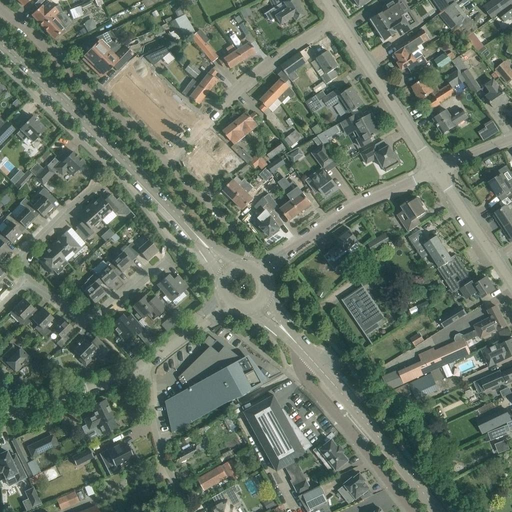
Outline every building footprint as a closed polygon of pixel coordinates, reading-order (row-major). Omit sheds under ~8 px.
[(286,0),(283,3),(281,0),(267,0),(273,10),(277,7),(280,13),(274,16),(280,25),(292,17),(295,21),(304,15),(293,0),(286,0)] [(354,0),(356,2),(356,4),(357,6),(359,6),(360,8),(368,2),(371,0),(354,0)] [(379,15),(371,20),(378,31),(393,22),(409,11),(406,6),(401,10),(394,0),(393,0),(383,7),(385,11),(379,15)] [(444,10),(450,6),(445,0),(433,0),(435,1),(425,10),(432,20),(441,13),(444,10)] [(510,4),(511,2),(511,0),(494,0),(488,5),(495,14),(510,4)] [(38,8),(31,15),(42,27),(54,17),(62,13),(58,6),(54,8),(49,2),(43,8),(41,6),(38,8)] [(89,2),(80,6),(83,11),(91,7),(89,2)] [(478,29),(455,2),(450,6),(444,10),(466,38),(471,35),(473,33),(478,29)] [(510,5),(498,14),(501,18),(504,23),(511,16),(511,2),(510,4),(510,5)] [(68,3),(61,6),(63,11),(70,8),(68,3)] [(70,10),(73,19),(84,16),(80,6),(70,10)] [(242,18),(251,14),(248,6),(239,11),(242,18)] [(393,22),(378,31),(384,41),(399,32),(401,35),(411,29),(409,25),(416,21),(409,11),(393,22)] [(54,17),(42,27),(53,39),(63,30),(71,23),(62,13),(54,17)] [(88,30),(95,28),(93,20),(85,22),(88,30)] [(244,22),(239,26),(245,35),(250,31),(244,22)] [(399,51),(393,55),(398,63),(419,50),(417,47),(429,40),(423,30),(418,34),(418,35),(412,39),(404,44),(398,48),(399,51)] [(110,31),(88,42),(93,46),(83,56),(84,57),(82,59),(91,68),(109,51),(118,46),(110,31)] [(196,32),(191,37),(212,62),(218,58),(196,32)] [(471,35),(466,38),(477,52),(484,46),(473,33),(471,35)] [(242,46),(235,51),(242,61),(255,52),(248,42),(248,43),(244,37),(239,41),(242,46)] [(229,69),(242,61),(235,51),(232,45),(225,49),(229,55),(224,58),(223,56),(218,60),(222,67),(226,65),(229,69)] [(115,57),(109,51),(91,68),(100,77),(102,75),(103,76),(115,63),(120,68),(133,54),(125,46),(115,57)] [(166,47),(145,57),(152,64),(153,66),(170,52),(166,47)] [(398,63),(397,63),(402,71),(407,68),(411,73),(419,68),(427,62),(419,50),(398,63)] [(327,51),(317,58),(323,68),(318,72),(326,84),(337,77),(333,71),(338,67),(327,51)] [(310,67),(318,63),(312,52),(304,56),(310,67)] [(447,55),(446,53),(434,61),(439,68),(455,57),(452,52),(447,55)] [(281,66),(280,66),(287,76),(292,82),(299,78),(294,71),(307,62),(300,53),(281,66)] [(126,74),(133,68),(129,63),(122,69),(126,74)] [(200,72),(190,63),(184,70),(195,79),(200,72)] [(511,71),(511,70),(508,72),(502,64),(495,70),(507,84),(511,80),(511,71)] [(459,71),(465,81),(474,94),(480,90),(474,80),(475,79),(468,69),(465,71),(462,68),(458,70),(459,71)] [(198,85),(207,93),(217,81),(213,77),(216,73),(212,69),(208,74),(207,73),(198,85)] [(465,81),(459,71),(446,79),(452,89),(458,85),(458,86),(465,81)] [(124,76),(112,89),(113,89),(120,97),(132,84),(125,77),(124,76)] [(426,77),(412,87),(420,100),(432,93),(436,99),(429,103),(432,109),(440,105),(439,104),(455,94),(450,86),(439,92),(435,85),(436,84),(432,77),(428,80),(426,77)] [(207,93),(198,85),(192,79),(181,93),(188,99),(189,98),(198,105),(207,93)] [(270,90),(283,102),(289,96),(291,99),(295,95),(293,92),(288,88),(289,87),(281,79),(270,90)] [(491,90),(484,95),(494,109),(508,99),(500,88),(498,89),(493,81),(488,85),(491,90)] [(132,84),(120,97),(128,104),(140,92),(132,84)] [(347,115),(363,104),(352,88),(341,95),(337,89),(322,99),(328,108),(338,102),(347,115)] [(263,104),(259,109),(264,113),(268,109),(271,112),(271,111),(273,113),(283,102),(270,90),(260,101),(263,104)] [(140,92),(128,104),(136,112),(148,99),(140,92)] [(310,108),(321,101),(317,95),(306,102),(310,108)] [(148,99),(136,112),(144,119),(156,107),(148,99)] [(156,107),(144,119),(151,127),(163,114),(156,107)] [(447,110),(433,119),(442,135),(456,126),(456,125),(468,118),(462,110),(451,117),(447,110)] [(360,112),(340,123),(346,133),(347,136),(355,132),(359,140),(357,141),(361,148),(372,142),(370,139),(381,132),(377,125),(375,121),(371,114),(364,118),(360,112)] [(247,113),(235,122),(246,136),(258,126),(254,121),(258,117),(254,113),(250,116),(247,113)] [(163,114),(151,127),(159,134),(171,122),(163,114)] [(43,129),(31,118),(16,134),(23,140),(27,136),(32,142),(30,144),(34,148),(40,142),(35,137),(43,129)] [(0,144),(14,130),(7,122),(0,127),(0,144)] [(171,122),(159,134),(167,142),(180,129),(179,129),(171,122)] [(235,122),(223,132),(229,140),(230,141),(231,140),(234,145),(246,136),(235,122)] [(493,122),(487,126),(488,128),(492,136),(499,132),(493,122)] [(296,130),(284,140),(291,148),(293,146),(294,147),(298,144),(297,143),(301,139),(302,138),(296,130)] [(319,148),(311,153),(321,167),(333,158),(322,143),(317,137),(313,140),(319,148)] [(279,140),(264,151),(270,160),(285,148),(279,140)] [(375,145),(360,153),(366,164),(377,158),(383,168),(385,172),(392,168),(401,164),(394,152),(393,153),(389,146),(387,147),(379,152),(375,145)] [(305,157),(301,148),(289,153),(294,162),(305,157)] [(242,150),(238,154),(247,164),(253,159),(243,149),(242,150)] [(201,150),(188,163),(189,164),(189,163),(197,171),(209,158),(201,151),(201,150)] [(66,170),(72,176),(84,163),(73,152),(69,156),(67,155),(54,168),(62,175),(66,170)] [(259,154),(253,159),(258,165),(261,169),(267,164),(262,157),(260,155),(259,154)] [(270,164),(267,166),(272,173),(285,163),(281,157),(279,158),(270,164)] [(209,158),(197,171),(205,178),(217,166),(209,158)] [(36,163),(28,170),(36,177),(35,178),(42,185),(47,180),(54,173),(46,166),(43,170),(36,163)] [(217,166),(205,178),(212,186),(213,186),(225,174),(225,173),(224,173),(217,166)] [(511,175),(506,166),(492,175),(495,179),(489,183),(498,196),(509,190),(511,195),(511,194),(511,175)] [(318,176),(308,184),(316,193),(319,190),(323,195),(324,195),(326,196),(331,193),(330,190),(336,186),(330,178),(328,175),(326,173),(323,168),(322,169),(316,173),(318,176)] [(260,175),(267,181),(273,175),(266,169),(260,175)] [(27,170),(21,177),(26,181),(32,175),(27,170)] [(229,183),(223,191),(233,200),(243,190),(249,184),(244,179),(242,182),(237,177),(233,180),(229,183)] [(285,178),(278,183),(291,201),(300,213),(311,205),(298,187),(294,190),(285,178)] [(243,190),(233,200),(243,210),(250,203),(253,199),(248,194),(253,188),(249,184),(243,190)] [(262,187),(253,196),(259,201),(268,192),(267,191),(263,188),(262,187)] [(32,206),(39,214),(43,217),(53,207),(45,199),(50,194),(44,188),(34,197),(38,201),(32,206)] [(90,203),(88,205),(101,221),(112,211),(114,214),(116,212),(119,215),(125,215),(129,210),(118,198),(120,200),(117,202),(110,194),(103,201),(101,197),(92,205),(90,203)] [(264,198),(268,203),(274,211),(279,207),(269,194),(264,198)] [(511,194),(511,195),(509,197),(511,201),(511,203),(507,207),(506,206),(495,213),(496,214),(493,216),(502,229),(511,222),(511,194)] [(404,211),(397,215),(406,228),(408,232),(413,229),(421,224),(417,218),(423,214),(425,213),(424,210),(421,207),(423,206),(418,198),(408,204),(407,202),(401,206),(403,210),(404,211)] [(25,208),(15,218),(25,228),(26,229),(36,219),(35,218),(39,214),(32,206),(24,199),(20,203),(25,208)] [(300,213),(291,201),(280,209),(289,221),(300,213)] [(274,211),(268,203),(263,208),(266,212),(259,219),(264,224),(261,228),(262,228),(260,230),(266,235),(267,234),(269,236),(272,234),(273,236),(279,231),(278,229),(279,229),(273,221),(278,217),(274,211)] [(91,230),(101,221),(88,205),(81,211),(83,213),(79,217),(82,221),(75,227),(77,230),(74,232),(78,236),(84,243),(87,241),(86,239),(93,233),(91,230)] [(25,228),(15,218),(10,214),(10,213),(5,218),(5,219),(2,222),(6,227),(0,233),(9,241),(11,244),(22,233),(21,232),(25,228)] [(511,222),(502,229),(511,242),(511,241),(511,222)] [(331,255),(325,259),(334,270),(352,256),(347,250),(358,241),(349,229),(336,239),(340,244),(329,252),(331,255)] [(451,259),(450,258),(436,236),(428,242),(420,230),(408,238),(418,254),(419,254),(422,260),(431,254),(439,267),(451,259)] [(9,241),(0,233),(0,232),(0,260),(10,251),(4,245),(9,241)] [(66,232),(51,245),(63,259),(74,250),(75,252),(84,243),(78,236),(73,240),(66,232)] [(386,234),(376,239),(381,247),(390,242),(386,234)] [(381,247),(376,239),(368,244),(372,252),(381,247)] [(126,247),(135,258),(140,253),(147,261),(158,252),(148,240),(137,249),(131,243),(126,247)] [(68,264),(63,259),(51,245),(36,258),(50,274),(54,270),(52,268),(57,264),(59,266),(62,264),(64,267),(68,264)] [(122,252),(111,261),(117,267),(122,273),(133,263),(131,262),(135,258),(126,247),(123,250),(121,252),(122,252)] [(462,266),(455,255),(450,258),(451,259),(439,267),(437,268),(443,278),(450,289),(444,293),(447,297),(455,292),(460,289),(468,284),(466,280),(470,277),(462,266)] [(96,275),(102,282),(106,287),(117,277),(112,271),(117,267),(111,261),(107,256),(104,258),(107,262),(105,263),(107,265),(96,274),(96,275)] [(96,275),(96,274),(92,269),(89,271),(93,275),(86,280),(91,286),(84,292),(94,303),(105,294),(98,286),(102,282),(96,275)] [(357,279),(363,287),(364,287),(373,281),(367,273),(357,279)] [(171,302),(188,287),(177,276),(172,280),(168,275),(156,285),(171,302)] [(482,298),(495,290),(486,277),(478,283),(475,279),(468,284),(460,289),(466,299),(473,295),(476,300),(480,297),(480,299),(482,298)] [(383,321),(359,286),(341,299),(365,334),(383,321)] [(144,296),(132,307),(137,313),(134,315),(139,321),(138,322),(143,329),(144,328),(146,331),(159,320),(157,317),(164,311),(166,309),(154,297),(149,302),(144,296)] [(25,326),(32,319),(28,315),(33,309),(23,299),(12,310),(22,319),(20,321),(25,326)] [(420,362),(398,372),(403,384),(430,372),(440,368),(442,367),(449,364),(470,354),(465,342),(478,336),(480,340),(497,331),(506,326),(496,306),(487,311),(490,317),(473,326),(475,330),(464,336),(459,334),(455,336),(454,339),(455,342),(433,351),(432,348),(417,354),(420,362)] [(466,315),(460,306),(438,319),(443,328),(466,315)] [(42,308),(32,319),(38,325),(34,328),(43,337),(51,329),(46,325),(53,318),(42,308)] [(176,311),(172,315),(173,316),(173,317),(178,323),(185,317),(180,311),(177,313),(176,311)] [(117,319),(111,325),(124,340),(132,334),(135,331),(138,334),(143,329),(138,322),(131,315),(125,320),(123,318),(122,316),(117,319)] [(173,317),(167,322),(172,328),(178,323),(173,317)] [(62,318),(51,329),(61,338),(56,344),(61,349),(70,339),(65,335),(72,328),(62,318)] [(96,355),(100,360),(109,350),(96,337),(90,343),(82,336),(76,343),(77,345),(72,350),(87,364),(96,355)] [(499,342),(481,351),(489,368),(511,356),(511,339),(500,345),(499,342)] [(11,344),(0,355),(0,359),(4,364),(6,363),(16,372),(22,366),(24,367),(31,360),(20,348),(18,351),(11,344)] [(172,433),(268,380),(246,363),(244,364),(242,361),(243,360),(238,356),(204,353),(178,378),(185,390),(165,401),(172,433)] [(107,359),(111,363),(116,358),(112,354),(107,359)] [(511,378),(511,368),(500,374),(499,372),(480,379),(485,391),(491,389),(491,391),(499,387),(498,385),(503,383),(504,385),(511,382),(511,379),(511,378)] [(439,390),(431,373),(393,391),(397,401),(414,394),(416,400),(439,390)] [(13,384),(25,395),(31,388),(19,377),(13,384)] [(501,392),(503,397),(510,394),(508,388),(501,392)] [(274,396),(248,410),(274,457),(281,470),(285,468),(290,465),(297,461),(307,455),(305,452),(312,446),(308,440),(283,409),(282,410),(274,396)] [(116,428),(112,419),(113,418),(105,400),(90,407),(94,415),(84,420),(89,430),(95,427),(99,436),(116,428)] [(506,409),(488,418),(494,429),(511,421),(506,409)] [(239,427),(233,415),(226,418),(227,420),(226,420),(226,421),(224,422),(228,429),(234,425),(235,429),(239,427)] [(468,425),(474,438),(485,433),(479,419),(468,425)] [(508,426),(487,433),(488,435),(490,441),(507,435),(506,433),(510,431),(508,426)] [(32,456),(50,448),(45,438),(27,447),(32,456)] [(339,446),(337,448),(331,441),(323,448),(320,444),(313,451),(319,459),(324,455),(328,460),(323,464),(331,473),(335,469),(336,470),(348,461),(342,454),(344,452),(339,446)] [(134,454),(130,445),(127,446),(127,445),(121,448),(119,443),(99,454),(102,460),(109,456),(114,466),(116,465),(119,470),(109,475),(110,475),(130,465),(127,459),(133,457),(132,455),(134,454)] [(176,465),(185,460),(206,450),(203,444),(197,447),(196,444),(172,457),(176,465)] [(72,457),(76,466),(93,457),(89,449),(72,457)] [(0,453),(0,472),(2,472),(5,479),(14,474),(17,482),(26,477),(15,454),(9,457),(7,451),(4,453),(3,451),(0,453)] [(27,463),(33,475),(41,472),(35,459),(27,463)] [(232,460),(223,465),(229,476),(232,482),(241,477),(241,476),(232,460)] [(44,471),(49,481),(60,476),(55,466),(44,471)] [(199,479),(198,479),(205,490),(228,477),(222,466),(199,479)] [(345,486),(339,491),(348,503),(355,497),(357,499),(369,489),(364,482),(365,481),(364,480),(365,478),(363,475),(361,475),(360,474),(354,478),(353,477),(344,485),(345,486)] [(298,497),(311,491),(306,481),(293,487),(298,497)] [(241,491),(237,484),(212,498),(212,499),(213,498),(217,506),(212,509),(213,511),(236,511),(234,508),(241,504),(236,494),(241,491)] [(298,497),(307,511),(330,511),(327,503),(328,502),(321,486),(298,497)] [(32,507),(41,503),(34,488),(25,492),(32,507)] [(74,491),(56,499),(60,508),(78,500),(74,491)]
